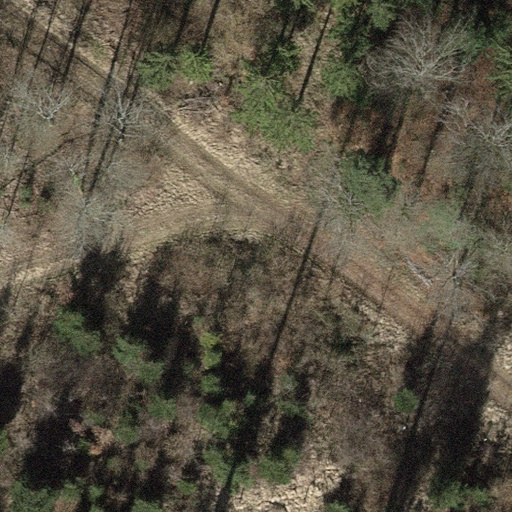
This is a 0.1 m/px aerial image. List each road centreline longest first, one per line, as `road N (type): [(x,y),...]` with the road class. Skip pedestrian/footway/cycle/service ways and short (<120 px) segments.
road 1 (track): [(16,0),(284,192),(511,379)]
road 2 (track): [(284,192),(0,271)]
